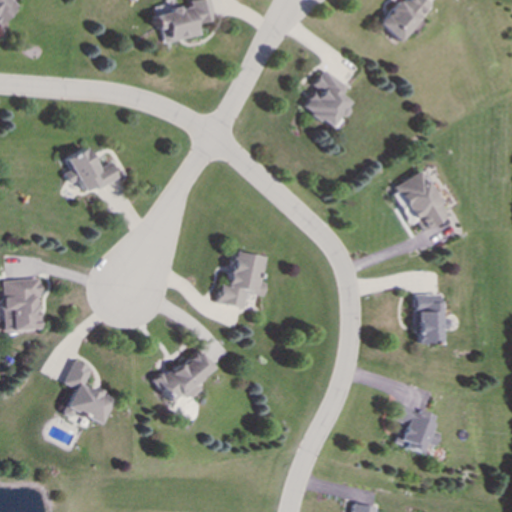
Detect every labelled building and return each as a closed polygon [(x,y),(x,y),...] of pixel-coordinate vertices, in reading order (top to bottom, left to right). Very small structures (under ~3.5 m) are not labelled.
[(0,0),(0,17),(11,7),(3,0),(0,0)] [(156,44),(195,35),(192,24),(208,20),(203,0),(187,0),(184,1),(185,6),(149,14),(156,44)] [(394,0),(374,27),(395,43),(425,4),(419,0),(394,0)] [(338,85),(317,70),(305,88),(308,90),(296,108),(327,129),(345,103),(332,94),(338,85)] [(78,192),(90,186),(91,189),(113,179),(105,163),(95,167),(89,153),(84,156),(80,149),(59,159),(65,171),(58,174),(63,184),(72,180),(78,192)] [(415,232),(441,217),(415,171),(389,186),(415,232)] [(210,304),(237,309),(240,293),(257,297),(260,283),(254,282),(259,258),(227,252),(220,285),(215,284),(210,304)] [(0,331),(36,329),(34,302),(35,302),(34,279),(0,281),(0,331)] [(433,295),(407,295),(407,335),(411,335),(411,344),(433,343),(433,330),(442,330),(442,318),(433,318),(433,295)] [(166,403),(177,393),(183,400),(195,390),(189,383),(207,368),(191,349),(150,383),(166,403)] [(94,425),(106,399),(77,386),(85,369),(68,361),(57,384),(68,389),(56,414),(66,418),(68,413),(94,425)] [(429,415),(413,410),(413,412),(392,404),(387,420),(395,423),(388,444),(415,453),(418,443),(429,447),(433,434),(424,431),(429,415)]
